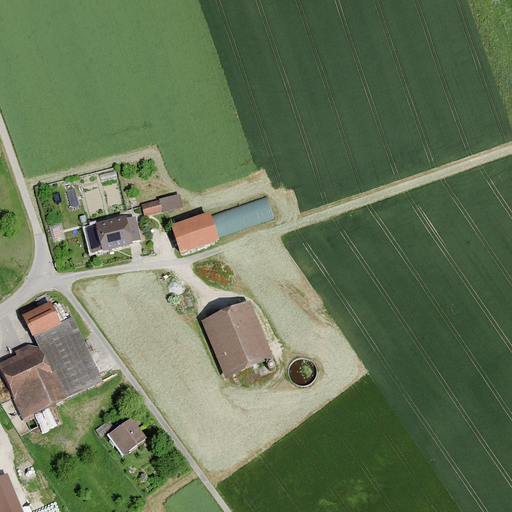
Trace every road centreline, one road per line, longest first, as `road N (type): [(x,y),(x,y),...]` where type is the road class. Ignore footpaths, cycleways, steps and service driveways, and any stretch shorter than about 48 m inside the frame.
road 1 (track): [(175,263),(511,147)]
road 2 (track): [(56,280),(229,511)]
road 3 (residential): [(0,314),(56,280),(175,263)]
road 4 (track): [(56,280),(0,122)]
